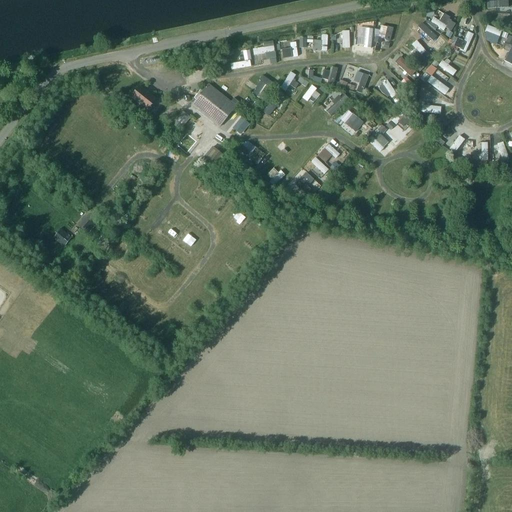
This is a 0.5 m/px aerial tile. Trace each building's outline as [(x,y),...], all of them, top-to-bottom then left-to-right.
[(432,22),(444,31),(454,18),(447,13),(441,21),(436,17),(432,22)] [(425,22),(420,26),(434,41),(439,37),(425,22)] [(383,25),(383,29),(377,28),(376,38),(394,40),(395,26),(383,25)] [(485,37),(499,43),(504,30),(490,25),(485,37)] [(470,31),(465,40),(459,36),(456,42),(451,39),(448,45),(465,54),(476,34),(470,31)] [(335,47),(345,47),(344,33),(334,34),(335,47)] [(315,51),(330,51),(330,35),(324,35),(324,40),(315,40),(315,37),(302,36),(301,47),(310,47),(310,43),(315,43),(315,51)] [(419,39),(414,44),(418,49),(414,52),(424,65),(429,61),(424,54),(428,51),(419,39)] [(293,47),(291,40),(282,42),(284,49),(293,47)] [(263,60),(264,65),(279,63),(276,41),(254,45),(256,54),(270,52),(271,59),(263,60)] [(284,49),(285,59),(300,56),(298,41),(292,42),(293,48),(284,49)] [(412,76),(418,70),(403,56),(397,62),(412,76)] [(233,69),(254,66),(253,60),(233,63),(233,69)] [(455,76),(459,70),(444,60),(440,66),(455,76)] [(330,81),(339,82),(341,67),(332,66),(330,81)] [(359,70),(356,81),(368,84),(371,74),(359,70)] [(293,71),(282,88),(288,91),(299,75),(293,71)] [(260,79),(263,81),(254,92),(263,100),(277,84),(265,74),(260,79)] [(411,88),(415,83),(407,76),(403,82),(411,88)] [(381,87),(394,101),(405,90),(401,86),(398,90),(388,80),(381,87)] [(313,84),(304,98),(310,102),(319,88),(313,84)] [(214,89),(208,85),(192,105),(198,110),(200,108),(216,120),(214,123),(219,127),(239,102),(233,98),(228,104),(212,92),(214,89)] [(139,86),(130,97),(147,110),(151,113),(155,108),(151,105),(155,99),(139,86)] [(344,92),(334,102),(335,103),(328,111),(333,116),(350,98),(344,92)] [(276,94),(265,111),(272,116),(284,99),(276,94)] [(249,111),(256,114),(261,102),(250,97),(248,102),(252,104),(249,111)] [(369,104),(380,111),(384,106),(374,98),(369,104)] [(421,113),(443,114),(443,106),(421,105),(421,113)] [(403,109),(388,125),(402,138),(417,122),(403,109)] [(172,124),(180,130),(190,117),(182,111),(172,124)] [(354,113),(349,121),(353,123),(351,127),(359,131),(365,120),(354,113)] [(232,129),(240,134),(248,123),(241,117),(232,129)] [(370,142),(382,152),(391,142),(380,131),(370,142)] [(320,156),(330,164),(341,152),(331,143),(320,156)] [(201,160),(214,171),(226,157),(212,146),(201,160)] [(245,153),(260,164),(264,159),(249,148),(245,153)] [(326,174),(331,169),(317,156),(312,162),(326,174)] [(333,168),(338,171),(342,165),(336,161),(333,168)] [(283,169),(271,182),(276,186),(287,174),(283,169)] [(304,192),(313,181),(304,173),(295,184),(304,192)] [(315,181),(310,189),(316,194),(322,186),(315,181)] [(64,247),(71,237),(60,229),(53,238),(64,247)]
